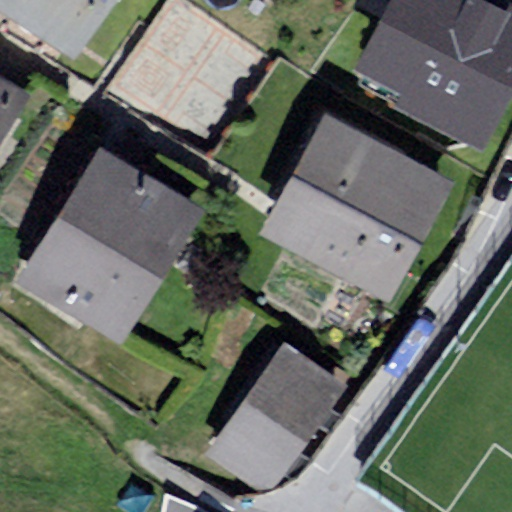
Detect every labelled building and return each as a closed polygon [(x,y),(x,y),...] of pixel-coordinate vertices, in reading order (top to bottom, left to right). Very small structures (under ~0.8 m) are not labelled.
[(16,0),(86,46),(116,0),(16,0)] [(511,0),(383,0),(361,49),(410,71),(399,96),(491,136),(511,88),(511,0)] [(0,148),(27,106),(0,88),(0,148)] [(452,189),(339,130),(284,235),(397,294),(452,189)] [(204,220),(113,161),(35,283),(126,341),(204,220)] [(341,401),(279,359),(217,451),(279,493),(341,401)]
